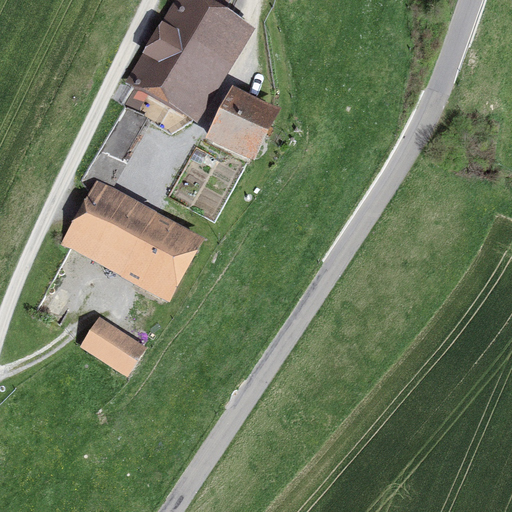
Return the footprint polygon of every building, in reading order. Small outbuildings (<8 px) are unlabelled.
[(237,28),(190,0),(183,0),(131,86),(183,117),(237,28)] [(249,109),(233,101),(215,136),(254,155),(271,122),(249,110),(249,109)] [(147,121),(124,107),(84,176),(107,189),(147,121)] [(190,248),(92,194),(63,247),(102,268),(108,257),(167,290),(190,248)] [(139,356),(100,332),(87,354),(125,378),(139,356)]
